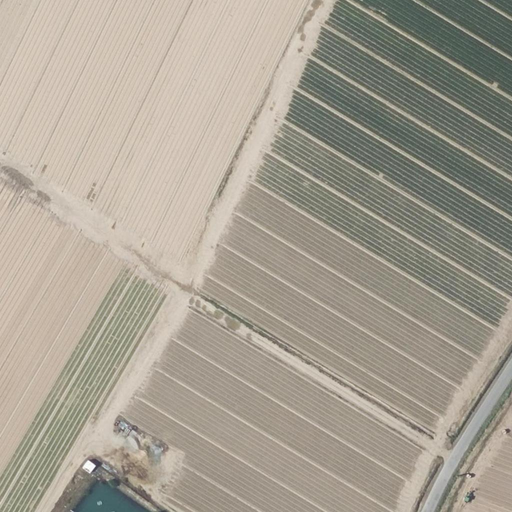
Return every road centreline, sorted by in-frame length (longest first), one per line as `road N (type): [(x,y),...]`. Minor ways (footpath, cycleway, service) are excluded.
road 1 (track): [(455,461),(90,234),(0,387)]
road 2 (tertiary): [(429,511),(511,367)]
